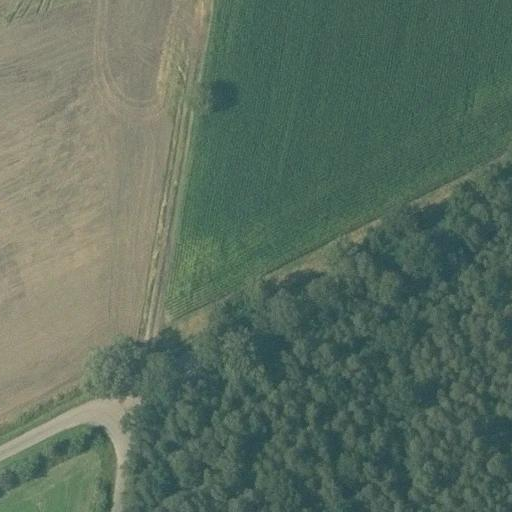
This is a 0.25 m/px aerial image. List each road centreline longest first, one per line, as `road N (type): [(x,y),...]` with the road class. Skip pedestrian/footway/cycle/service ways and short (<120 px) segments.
road 1 (unclassified): [(141,383),(511,196)]
road 2 (residential): [(0,455),(141,383)]
road 3 (residential): [(141,383),(120,511)]
